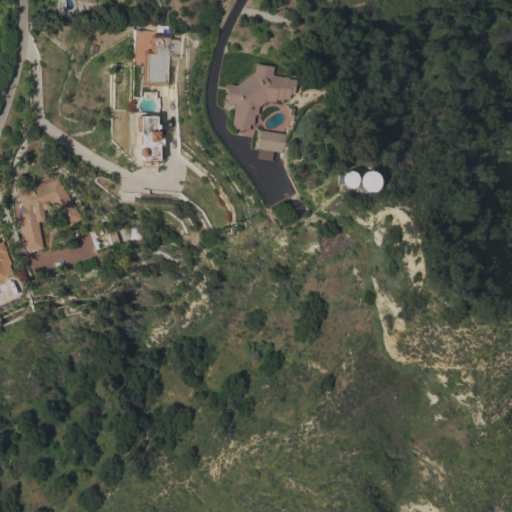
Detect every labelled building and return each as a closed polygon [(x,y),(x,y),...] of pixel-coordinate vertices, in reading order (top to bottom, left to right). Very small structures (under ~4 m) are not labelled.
[(168,86),(140,85),(141,51),(148,51),(149,34),(170,35),(170,38),(180,38),(179,50),(178,58),(169,58),(168,86)] [(256,115),(253,115),(252,125),(248,124),(247,131),(232,128),(232,126),(230,126),(233,103),(223,102),(226,84),(234,85),(252,72),(253,64),(271,66),(270,75),(286,77),(286,79),(293,80),(291,95),(288,94),(287,99),(280,98),(280,100),(274,99),(273,102),(265,101),(257,106),(256,115)] [(161,116),(161,121),(159,122),(154,122),(154,131),(155,131),(155,137),(161,136),(163,138),(163,145),(161,146),(158,146),(159,147),(159,157),(157,159),(156,159),(156,160),(154,160),(154,162),(153,163),(146,163),(146,167),(138,167),(138,157),(137,157),(134,154),(134,151),(136,147),(138,147),(138,145),(137,145),(137,135),(136,135),(136,132),(135,132),(133,131),(133,117),(135,116),(146,116),(148,114),(153,114),(154,116),(161,116)] [(283,134),(280,152),(271,151),(270,160),(255,158),(256,149),(254,149),(257,130),(283,134)] [(347,185),(345,186),(343,187),(342,188),(339,188),(336,187),(334,186),(333,185),(332,183),(331,181),(331,179),(331,177),(332,175),(334,173),(335,172),(337,171),(339,171),(340,171),(342,171),(345,172),(346,174),(347,175),(348,178),(348,180),(348,183),(347,185)] [(365,172),(367,173),(368,174),(370,175),(371,177),(371,179),(372,184),(371,186),(370,188),(368,190),(367,191),(364,192),(362,193),(360,192),(357,192),(355,191),(352,188),(351,186),(350,184),(350,181),(350,180),(351,178),(351,176),(353,174),(355,172),(356,171),(359,171),(361,171),(363,171),(365,172)] [(57,178),(82,218),(66,228),(50,203),(48,204),(50,208),(42,211),(45,218),(35,222),(37,227),(41,248),(23,252),(18,220),(19,220),(17,206),(18,206),(16,194),(57,178)] [(114,231),(117,243),(92,250),(87,232),(104,227),(106,233),(107,233),(114,231)] [(0,241),(8,264),(6,265),(10,274),(4,276),(4,277),(0,278),(0,241)]
